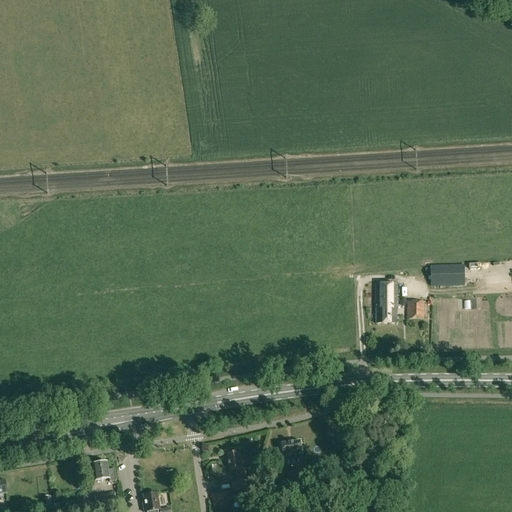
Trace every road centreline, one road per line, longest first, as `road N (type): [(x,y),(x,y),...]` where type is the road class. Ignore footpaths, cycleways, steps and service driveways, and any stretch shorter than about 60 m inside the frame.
road 1 (primary): [(190,407),(341,385),(511,381)]
road 2 (primary): [(0,448),(190,407)]
road 3 (primary): [(190,407),(0,432)]
